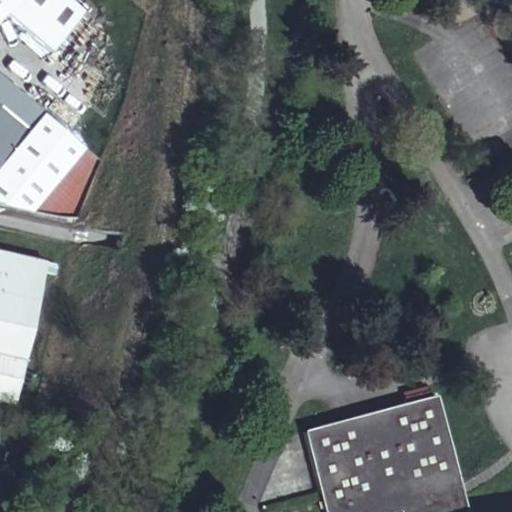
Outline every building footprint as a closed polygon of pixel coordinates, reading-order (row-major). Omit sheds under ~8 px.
[(81,13),(65,0),(0,0),(0,18),(4,14),(49,52),(81,13)] [(0,209),(29,215),(84,149),(43,115),(45,113),(0,75),(0,209)] [(0,356),(22,361),(42,273),(52,275),(55,265),(0,252),(0,356)] [(0,402),(13,405),(22,361),(0,356),(0,402)] [(466,511),(436,398),(303,434),(322,511),(466,511)]
